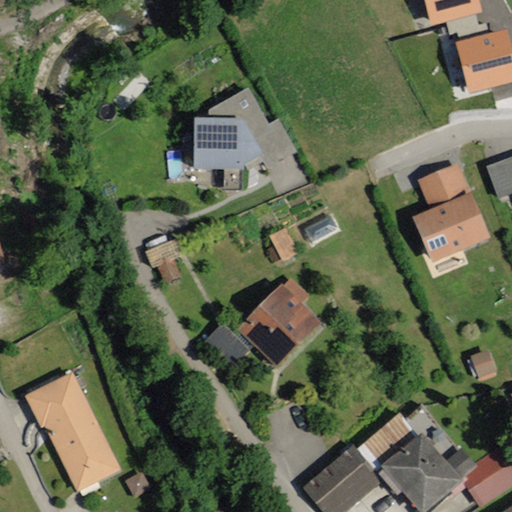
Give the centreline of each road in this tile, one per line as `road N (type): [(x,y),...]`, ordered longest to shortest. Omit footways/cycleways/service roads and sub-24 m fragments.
road 1 (residential): [(296,511),(135,270),(128,242),(137,231),(183,225),(272,183)]
road 2 (residential): [(511,129),(366,170)]
road 3 (residential): [(0,401),(15,450),(49,511)]
